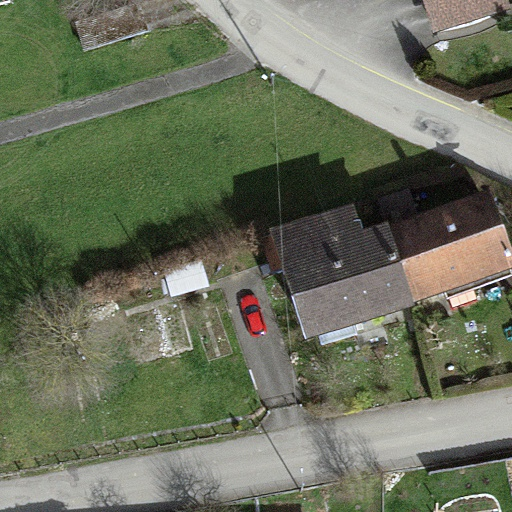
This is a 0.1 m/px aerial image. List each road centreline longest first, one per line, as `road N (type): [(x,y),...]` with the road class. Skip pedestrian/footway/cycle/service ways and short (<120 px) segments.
road 1 (residential): [(0,508),(511,417)]
road 2 (residential): [(511,159),(280,45),(219,0)]
